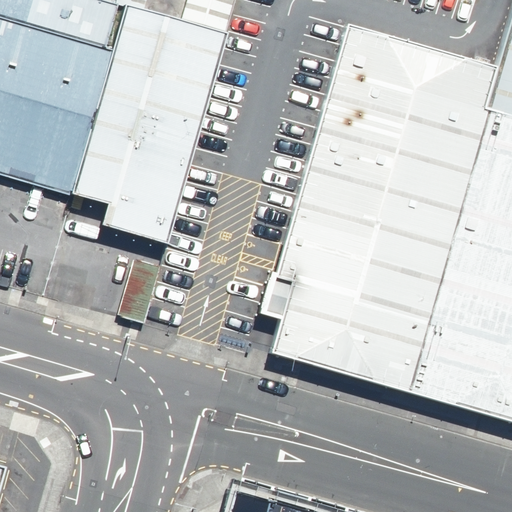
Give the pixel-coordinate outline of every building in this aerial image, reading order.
[(0,0),(0,182),(72,204),(114,59),(105,56),(118,10),(83,0),(0,0)] [(188,0),(180,27),(228,40),(239,0),(188,0)] [(511,3),(494,69),(482,111),(511,119),(511,3)] [(180,27),(127,12),(114,59),(72,204),(71,209),(107,219),(101,240),(137,251),(165,259),(228,40),(180,27)] [(270,355),(407,393),(482,111),(494,69),(461,60),(345,28),(257,315),(278,323),(270,355)] [(511,119),(482,111),(407,393),(511,423),(511,119)] [(165,259),(137,251),(118,321),(145,329),(165,259)] [(275,511),(227,499),(223,511),(275,511)]
